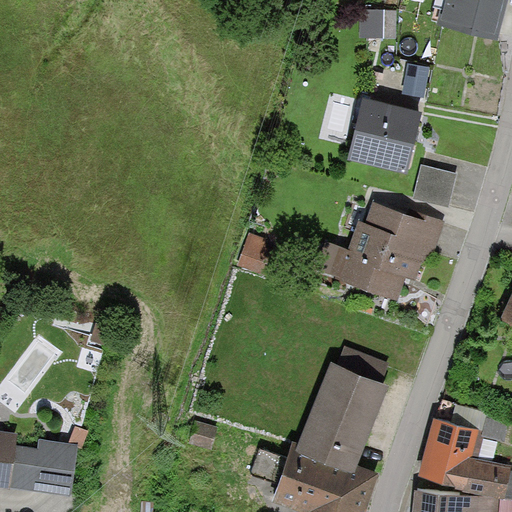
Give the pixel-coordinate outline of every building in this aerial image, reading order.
[(499,0),(449,0),(444,17),(491,30),(499,0)] [(394,2),(378,3),(379,32),(395,31),(394,2)] [(422,112),(369,97),(353,153),(407,168),(422,112)] [(459,170),(423,161),(414,196),(451,205),(459,170)] [(414,219),(375,206),(368,226),(361,223),(351,252),(330,245),(324,264),(398,289),(406,266),(415,269),(423,246),(432,249),(443,219),(417,210),(414,219)] [(270,241),(252,233),(242,258),(259,265),(270,241)] [(511,290),(502,313),(511,317),(511,290)] [(106,322),(91,317),(85,335),(100,340),(106,322)] [(350,346),(342,366),(382,381),(390,361),(350,346)] [(352,462),(382,381),(342,366),(338,364),(307,445),(352,462)] [(458,403),(452,423),(479,430),(484,432),(490,412),(458,403)] [(438,419),(424,472),(465,482),(471,456),(479,430),(452,423),(438,419)] [(0,479),(9,480),(15,441),(16,434),(0,431),(0,479)] [(44,445),(15,441),(9,480),(10,482),(71,491),(78,446),(44,441),(44,445)] [(361,511),(377,472),(352,462),(307,445),(295,441),(291,454),(263,443),(252,470),(280,481),(275,494),(312,508),(310,511),(361,511)] [(511,465),(471,456),(465,482),(506,493),(511,467),(511,465)] [(423,487),(420,508),(453,511),(460,511),(463,492),(423,487)] [(473,493),(463,492),(460,511),(501,511),(504,496),(473,493)]
